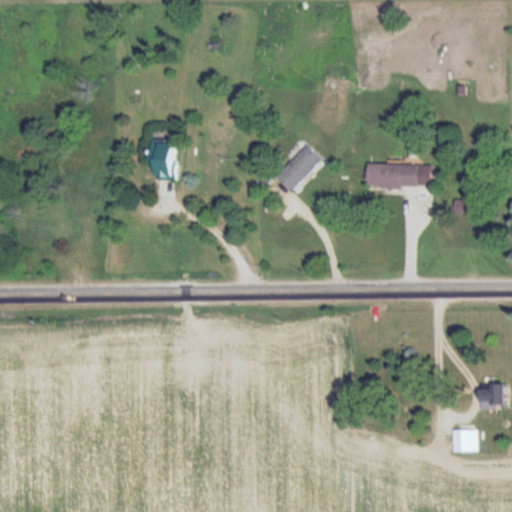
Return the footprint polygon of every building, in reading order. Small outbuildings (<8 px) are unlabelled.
[(178,180),(178,142),(155,142),(155,180),(178,180)] [(293,190),(324,160),(309,145),(279,176),(293,190)] [(369,187),(420,187),(420,164),(369,164),(369,187)] [(481,410),(507,410),(507,384),(481,384),(481,410)] [(455,430),(455,452),(474,452),(474,430),(455,430)]
